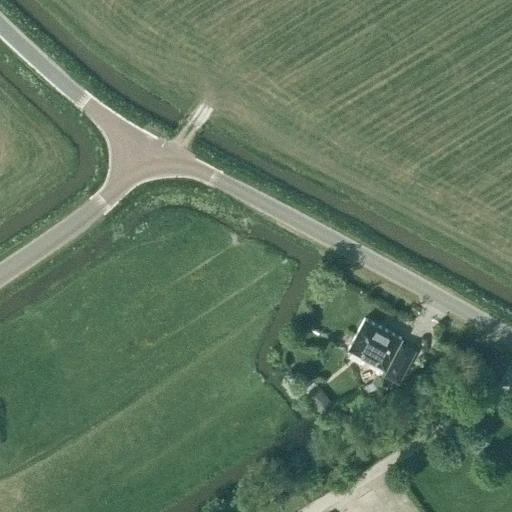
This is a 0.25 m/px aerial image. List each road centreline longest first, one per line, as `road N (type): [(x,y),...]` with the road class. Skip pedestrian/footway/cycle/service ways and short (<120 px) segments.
road 1 (unclassified): [(511,341),(142,146)]
road 2 (unclassified): [(0,275),(103,201),(142,146)]
road 3 (unclassified): [(142,146),(0,27)]
